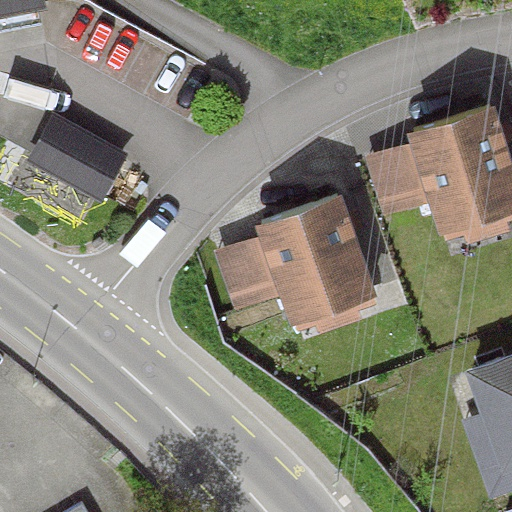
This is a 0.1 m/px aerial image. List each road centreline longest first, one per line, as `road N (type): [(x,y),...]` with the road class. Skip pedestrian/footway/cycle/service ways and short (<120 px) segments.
road 1 (residential): [(511,35),(365,76),(269,129),(180,211),(80,331)]
road 2 (secondary): [(272,511),(80,331)]
